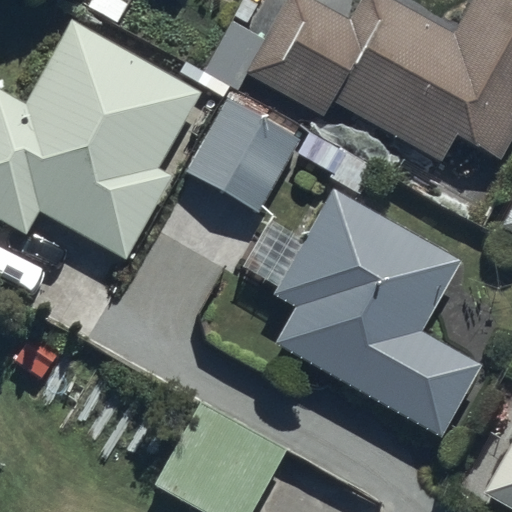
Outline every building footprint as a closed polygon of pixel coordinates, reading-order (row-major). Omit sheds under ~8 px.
[(497,162),(511,133),(511,0),(468,0),(451,33),(387,0),(357,0),(345,23),(301,0),(281,0),(238,81),(320,124),(329,108),(439,166),(454,139),(497,162)] [(205,98),(65,21),(20,104),(0,93),(0,223),(26,238),(39,214),(118,257),(205,98)] [(183,171),(258,213),(298,141),(223,100),(183,171)] [(269,343),(437,440),(480,366),(419,331),(456,268),(330,195),(269,300),(288,311),(269,343)] [(511,213),(502,233),(511,238),(511,213)] [(151,483),(203,511),(254,511),(283,461),(191,410),(151,483)] [(511,511),(511,441),(480,498),(506,511),(511,511)]
